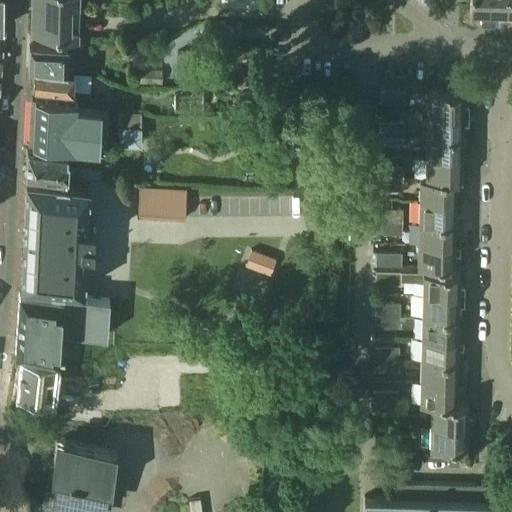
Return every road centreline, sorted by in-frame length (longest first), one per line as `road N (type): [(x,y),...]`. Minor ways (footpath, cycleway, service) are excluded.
road 1 (residential): [(18,0),(0,308)]
road 2 (residential): [(511,390),(497,368),(501,108)]
road 3 (residential): [(299,0),(297,46),(449,51)]
